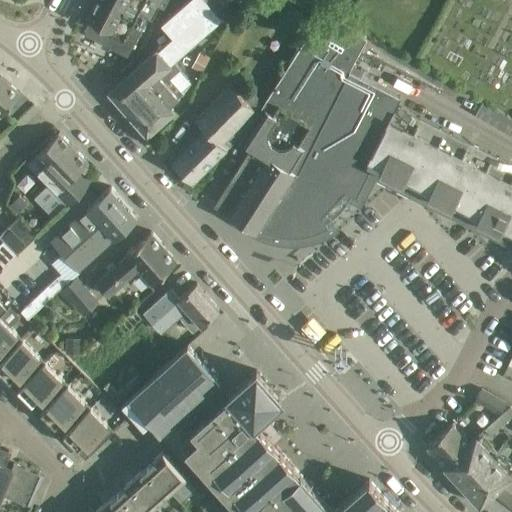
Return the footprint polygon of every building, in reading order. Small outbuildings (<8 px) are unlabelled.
[(97,0),(88,18),(89,18),(85,28),(87,34),(102,41),(110,46),(128,55),(148,17),(152,19),(159,5),(164,7),(167,0),(97,0)] [(158,75),(174,61),(173,61),(223,17),(218,12),(207,0),(187,0),(161,23),(173,36),(158,50),(157,49),(110,91),(133,117),(159,94),(155,90),(164,81),(158,75)] [(207,0),(218,12),(230,0),(207,0)] [(263,102),(240,139),(239,140),(251,147),(215,203),(227,210),(227,211),(235,216),(242,218),(266,231),(273,233),(280,235),(296,236),(311,233),(326,228),(328,226),(356,196),(372,166),(367,164),(394,110),(401,96),(350,70),(368,36),(324,9),(263,102)] [(210,56),(200,51),(191,67),(201,72),(210,56)] [(159,94),(133,117),(147,133),(174,110),(170,105),(179,97),(178,96),(183,93),(180,90),(189,82),(178,70),(180,69),(174,61),(158,75),(164,81),(155,90),(159,94)] [(0,74),(0,113),(1,114),(20,91),(0,74)] [(240,139),(263,102),(249,87),(241,93),(231,84),(196,119),(205,128),(172,160),(193,181),(227,148),(237,137),(240,139)] [(481,117),(488,105),(482,101),(475,113),(481,117)] [(487,120),(494,109),(488,105),(481,117),(487,120)] [(511,162),(401,107),(399,112),(394,110),(367,164),(372,166),(511,237),(511,162)] [(493,124),(500,113),(494,109),(487,120),(493,124)] [(499,127),(506,116),(500,113),(493,124),(499,127)] [(505,131),(511,120),(506,116),(499,127),(505,131)] [(92,181),(80,169),(88,160),(59,131),(36,154),(46,164),(38,172),(69,203),(92,181)] [(111,186),(88,206),(52,238),(78,268),(137,215),(111,186)] [(8,225),(26,244),(37,234),(19,215),(8,225)] [(26,244),(8,225),(0,232),(0,235),(16,252),(26,243),(26,244)] [(152,230),(125,253),(126,255),(96,281),(108,294),(138,268),(151,283),(178,260),(152,230)] [(0,273),(0,282),(4,288),(16,279),(8,268),(0,273)] [(76,275),(58,292),(68,303),(71,301),(83,315),(99,301),(76,275)] [(64,283),(58,276),(24,306),(20,310),(26,317),(31,313),(64,283)] [(162,330),(179,315),(193,331),(201,324),(187,308),(188,307),(202,323),(219,307),(197,282),(180,297),(172,288),(145,311),(147,313),(142,317),(149,324),(153,320),(162,330)] [(134,308),(119,321),(129,331),(143,318),(134,308)] [(0,360),(23,338),(0,316),(0,315),(0,360)] [(18,388),(45,361),(23,338),(0,360),(0,369),(10,379),(12,376),(21,385),(18,387),(18,388)] [(159,432),(219,379),(188,343),(121,402),(143,426),(149,420),(159,432)] [(41,411),(68,384),(45,361),(18,388),(32,402),(35,399),(43,407),(40,410),(41,411)] [(398,511),(369,478),(333,510),(254,421),(281,397),(256,369),(228,394),(230,396),(180,440),(242,511),(398,511)] [(145,379),(138,372),(117,390),(109,380),(101,387),(116,404),(145,379)] [(64,433),(90,406),(68,384),(41,411),(55,424),(57,422),(66,430),(63,433),(64,433)] [(482,387),(475,400),(499,414),(506,402),(482,387)] [(90,406),(64,433),(77,447),(80,444),(89,454),(114,430),(90,406)] [(503,423),(509,417),(504,411),(497,416),(503,423)] [(497,428),(503,423),(497,416),(491,422),(497,428)] [(490,434),(497,428),(491,422),(485,428),(490,434)] [(444,465),(469,442),(452,423),(427,446),(444,465)] [(469,442),(444,465),(462,485),(494,455),(476,436),(469,442)] [(170,490),(169,490),(180,502),(196,488),(163,451),(147,464),(170,490)] [(494,492),(511,475),(511,473),(507,469),(494,455),(462,485),(480,504),(493,492),(494,492)] [(0,496),(2,493),(27,504),(40,473),(13,462),(11,467),(0,461),(0,496)] [(155,503),(169,490),(170,490),(147,464),(132,478),(155,503)] [(511,506),(511,475),(494,492),(511,506)] [(144,511),(155,503),(132,478),(117,491),(135,511),(144,511)] [(135,511),(117,491),(102,504),(109,511),(135,511)]
